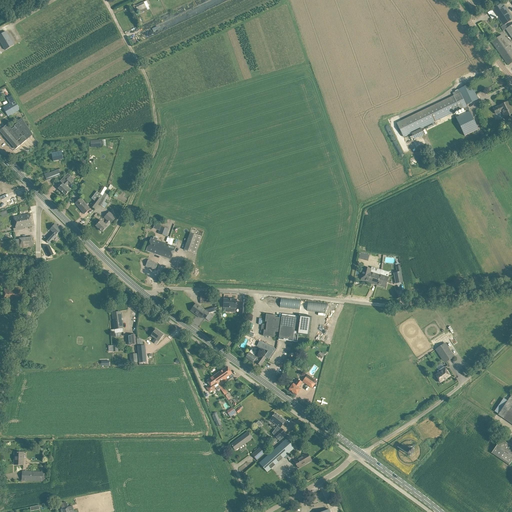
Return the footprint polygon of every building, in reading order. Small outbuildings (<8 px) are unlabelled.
[(27,0),(13,8),(16,13),(35,2),(33,0),(27,0)] [(150,9),(146,1),(135,6),(139,14),(144,12),(150,9)] [(511,19),(511,15),(503,2),(493,9),(503,26),(511,19)] [(6,31),(0,34),(0,41),(5,50),(14,45),(6,31)] [(502,35),(492,42),(508,65),(511,62),(511,51),(510,49),(511,47),(510,44),(509,45),(507,42),(502,35)] [(457,94),(397,123),(404,136),(464,108),(466,113),(456,118),(464,136),(478,129),(466,105),(478,99),(470,84),(455,91),(457,94)] [(7,106),(3,108),(7,114),(15,109),(17,111),(19,110),(14,101),(12,103),(7,106)] [(502,111),(505,117),(511,113),(511,111),(508,102),(493,109),(496,114),(502,111)] [(11,129),(7,124),(0,130),(0,131),(9,141),(27,126),(22,118),(17,122),(18,123),(11,129)] [(20,146),(21,145),(32,135),(27,126),(9,141),(16,149),(20,146)] [(45,174),(47,180),(52,179),(60,175),(59,172),(61,171),(60,169),(49,173),(48,173),(45,174)] [(58,189),(65,195),(70,191),(65,186),(68,183),(70,184),(72,182),(68,178),(70,176),(68,173),(60,181),(63,184),(58,189)] [(94,201),(90,206),(94,209),(98,204),(101,200),(100,199),(107,188),(103,186),(99,193),(97,192),(91,199),(94,201)] [(101,200),(98,204),(102,207),(102,206),(105,202),(111,191),(110,190),(108,189),(107,188),(100,199),(101,200)] [(81,198),(75,203),(84,214),(90,209),(81,198)] [(107,227),(106,226),(110,222),(110,223),(115,218),(109,212),(105,217),(107,220),(104,224),(101,221),(96,226),(102,232),(105,228),(107,227)] [(25,215),(14,217),(16,228),(13,229),(14,231),(24,229),(24,227),(32,226),(30,214),(25,215)] [(55,224),(50,229),(52,232),(45,240),(48,243),(61,230),(55,224)] [(168,229),(161,226),(159,231),(158,234),(166,236),(168,229)] [(202,237),(190,233),(184,250),(196,254),(202,237)] [(28,237),(19,239),(19,240),(20,248),(28,247),(33,247),(33,237),(31,237),(30,237),(28,237)] [(148,246),(146,251),(170,259),(172,254),(175,247),(157,240),(157,238),(154,237),(153,239),(151,238),(148,246)] [(49,245),(45,249),(50,257),(55,254),(49,245)] [(145,266),(155,270),(157,264),(148,260),(145,266)] [(403,282),(399,262),(395,262),(397,272),(393,273),(395,283),(403,282)] [(362,276),(361,280),(377,285),(385,288),(386,285),(386,283),(388,277),(387,276),(381,274),(380,274),(381,271),(381,270),(372,268),(372,269),(365,267),(362,276)] [(20,301),(21,289),(4,289),(3,303),(10,303),(10,301),(17,301),(20,301)] [(200,295),(200,303),(212,303),(212,296),(211,296),(211,293),(203,293),(203,295),(200,295)] [(236,308),(237,299),(224,299),(223,308),(236,308)] [(307,302),(306,309),(326,313),(327,305),(307,302)] [(196,304),(191,310),(197,315),(200,318),(201,316),(205,319),(208,321),(212,316),(209,314),(209,313),(215,311),(214,308),(205,310),(205,311),(196,304)] [(119,333),(118,330),(123,329),(120,312),(112,313),(115,333),(119,333)] [(261,334),(263,334),(262,336),(274,338),(275,335),(279,336),(279,338),(284,338),(283,340),(288,341),(288,339),(292,339),(292,341),(298,342),(298,341),(297,341),(298,335),(309,337),(312,317),(299,315),(299,316),(282,314),(281,318),(275,317),(275,315),(266,314),(265,321),(267,321),(266,324),(264,324),(262,325),(261,330),(262,330),(261,334)] [(156,329),(153,333),(151,336),(155,339),(153,342),(156,344),(158,341),(163,335),(156,329)] [(128,345),(136,345),(135,335),(128,335),(128,345)] [(445,362),(453,357),(444,344),(437,349),(445,362)] [(257,362),(256,363),(260,366),(265,359),(261,356),(260,357),(258,355),(257,357),(254,355),(256,352),(251,348),(246,355),(247,355),(245,358),(252,363),(254,360),(257,362)] [(145,349),(137,350),(138,363),(146,362),(145,349)] [(210,385),(206,388),(209,393),(216,388),(217,391),(220,389),(223,393),(225,395),(227,393),(221,385),(224,383),(228,380),(226,378),(232,373),(227,367),(215,375),(213,377),(207,381),(210,385)] [(439,382),(440,383),(444,380),(446,379),(450,376),(445,368),(445,369),(444,367),(438,371),(439,373),(435,375),(437,379),(436,379),(438,382),(439,382)] [(316,383),(306,377),(303,382),(312,388),(316,383)] [(289,390),(296,395),(301,389),(298,387),(302,382),(298,379),(294,385),(293,384),(289,390)] [(511,394),(498,415),(511,424),(511,394)] [(270,420),(281,428),(286,421),(275,413),(270,420)] [(222,425),(217,414),(213,416),(217,427),(222,425)] [(282,429),(274,436),(277,439),(285,432),(282,429)] [(243,444),(252,438),(248,432),(231,445),(235,450),(242,445),(243,444)] [(286,439),(259,463),(267,472),(287,455),(286,454),(285,452),(292,446),(286,439)] [(491,453),(509,465),(511,460),(511,446),(501,439),(491,453)] [(257,460),(265,453),(259,448),(252,455),(257,460)] [(14,464),(14,465),(19,465),(23,465),(23,453),(15,453),(15,452),(14,452),(14,457),(15,457),(15,464),(14,464)] [(298,467),(306,463),(306,464),(311,460),(307,453),(294,461),(298,468),(298,467)] [(43,474),(43,472),(22,471),(22,481),(45,482),(45,474),(43,474)] [(68,507),(66,502),(60,503),(62,509),(60,509),(61,511),(74,511),(72,506),(68,507)]
